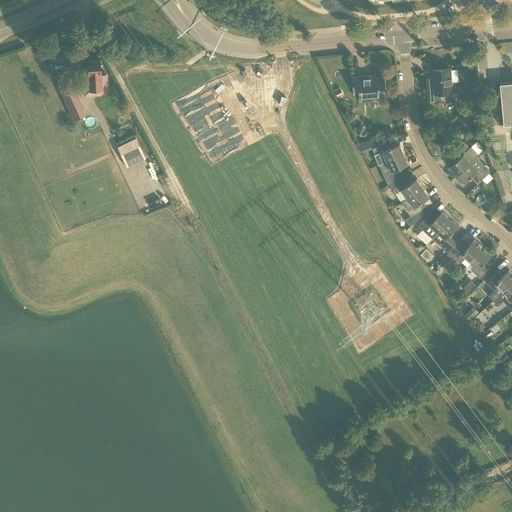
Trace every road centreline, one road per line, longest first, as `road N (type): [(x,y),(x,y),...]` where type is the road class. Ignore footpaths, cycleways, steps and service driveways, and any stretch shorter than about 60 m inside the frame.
road 1 (track): [(80,14),(366,511)]
road 2 (residential): [(511,246),(461,202),(422,152),(411,119),(405,37)]
road 3 (residential): [(270,48),(405,37)]
